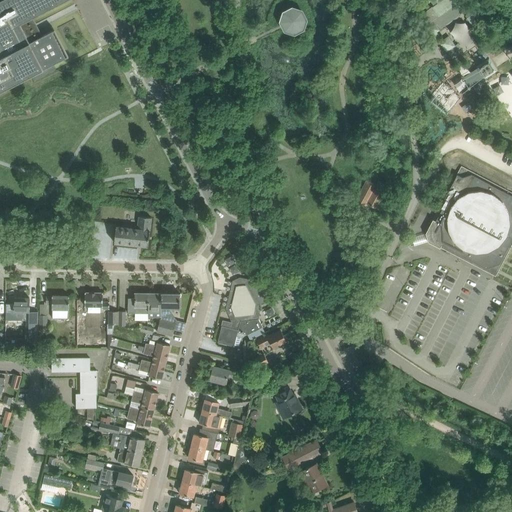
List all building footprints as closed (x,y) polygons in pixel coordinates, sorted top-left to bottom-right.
[(0,0),(0,91),(31,75),(53,64),(66,57),(52,30),(42,36),(36,39),(33,33),(30,27),(26,21),(33,18),(67,0),(0,0)] [(467,18),(473,26),(482,20),(476,11),(482,7),(476,0),(472,0),(458,0),(463,7),(466,5),(473,13),(467,18)] [(280,22),(285,31),(295,34),(304,29),(307,19),(302,10),(292,7),(283,12),(280,22)] [(430,23),(424,27),(431,36),(428,38),(434,47),(440,43),(446,51),(455,45),(451,39),(449,36),(443,40),(436,31),(439,29),(433,20),(430,23)] [(478,66),(477,66),(479,69),(485,77),(486,79),(498,71),(496,69),(489,59),(478,66)] [(511,192),(470,170),(461,166),(457,174),(442,203),(442,202),(440,204),(441,205),(440,207),(439,207),(426,233),(428,241),(496,276),(511,247),(511,246),(511,192)] [(387,186),(378,181),(376,185),(366,181),(355,203),(364,207),(366,203),(376,208),(387,186)] [(151,217),(141,216),(139,216),(138,229),(116,226),(114,242),(148,246),(151,217)] [(240,277),(233,280),(226,306),(226,308),(231,323),(234,324),(234,325),(235,325),(234,327),(236,327),(236,328),(238,329),(238,332),(236,341),(240,341),(241,337),(243,337),(245,334),(247,334),(250,340),(265,332),(259,319),(260,308),(261,304),(271,300),(258,275),(248,279),(240,277)] [(109,309),(109,305),(109,302),(103,302),(103,292),(85,292),(85,302),(85,306),(102,306),(102,309),(109,309)] [(148,313),(148,312),(149,293),(135,293),(135,298),(128,298),(128,313),(148,313)] [(162,293),(149,293),(148,312),(148,313),(148,316),(161,316),(162,293)] [(162,293),(161,316),(167,316),(167,306),(180,306),(180,293),(162,293)] [(52,317),(69,318),(69,305),(69,295),(46,295),(46,304),(52,304),(52,307),(52,317)] [(14,311),(14,320),(27,320),(27,343),(37,343),(38,309),(30,309),(30,298),(14,298),(14,311)] [(115,324),(119,324),(119,311),(108,311),(108,324),(108,333),(113,333),(115,324)] [(48,327),(48,315),(40,315),(39,327),(40,327),(45,327),(48,327)] [(160,319),(158,325),(174,329),(175,323),(160,319)] [(218,342),(228,345),(234,346),(236,341),(238,332),(238,329),(236,328),(236,327),(234,327),(235,325),(234,325),(234,324),(231,323),(230,327),(222,325),(218,342)] [(172,335),(174,329),(158,325),(157,331),(172,335)] [(268,334),(257,339),(260,346),(271,341),(274,349),(281,345),(280,344),(287,341),(287,338),(286,334),(283,334),(281,329),(268,335),(268,334)] [(170,345),(158,342),(157,346),(146,343),(145,347),(168,352),(170,345)] [(168,352),(145,347),(144,351),(143,353),(153,356),(151,362),(165,365),(167,356),(168,352)] [(264,354),(251,361),(255,369),(268,362),(264,354)] [(52,358),(52,359),(52,371),(80,371),(80,393),(76,393),(76,408),(86,408),(87,408),(96,407),(96,394),(97,394),(97,393),(97,370),(90,370),(90,358),(62,358),(52,358)] [(151,362),(142,359),(141,365),(164,371),(165,365),(151,362)] [(141,365),(129,362),(127,366),(150,372),(149,376),(162,379),(164,371),(141,365)] [(251,366),(238,363),(237,371),(249,374),(251,366)] [(229,370),(223,368),(213,366),(210,379),(232,385),(234,377),(235,378),(236,372),(229,370)] [(15,374),(11,387),(18,389),(19,386),(22,376),(15,374)] [(110,387),(117,389),(118,382),(112,381),(110,387)] [(288,416),(293,413),(302,409),(298,401),(297,401),(289,386),(276,393),(288,416)] [(133,395),(156,401),(158,392),(149,390),(146,389),(145,393),(139,392),(134,391),(133,395)] [(132,398),(132,401),(142,403),(142,406),(154,409),(155,404),(156,401),(133,395),(132,398)] [(237,397),(238,405),(248,404),(250,396),(237,397)] [(203,400),(202,405),(203,406),(202,411),(216,414),(223,416),(230,418),(232,412),(217,408),(219,402),(205,399),(204,400),(203,400)] [(130,407),(129,412),(152,418),(153,415),(154,409),(142,406),(141,409),(130,407)] [(251,411),(251,415),(253,418),(257,418),(259,416),(260,412),(258,410),(254,409),(251,411)] [(202,411),(199,422),(204,423),(202,429),(218,433),(220,427),(223,416),(216,414),(202,411)] [(128,416),(127,418),(138,421),(138,423),(140,424),(150,426),(152,418),(129,412),(128,416)] [(240,438),(240,439),(241,439),(241,438),(245,422),(242,421),(242,420),(233,418),(233,422),(229,436),(240,438)] [(99,430),(118,434),(119,426),(117,426),(98,421),(97,423),(100,424),(99,430)] [(194,434),(191,446),(205,449),(213,451),(218,433),(202,429),(200,428),(199,435),(194,434)] [(117,447),(120,448),(128,450),(142,453),(145,440),(121,434),(117,447)] [(240,439),(232,471),(243,465),(241,462),(251,457),(240,439)] [(317,439),(304,446),(284,457),(289,468),(295,465),(299,471),(298,471),(309,492),(327,483),(317,462),(314,464),(311,456),(323,450),(317,439)] [(99,449),(111,452),(112,446),(100,443),(99,449)] [(191,446),(188,457),(198,460),(202,461),(205,449),(191,446)] [(230,456),(225,454),(220,453),(222,447),(216,446),(213,458),(229,462),(230,456)] [(139,466),(142,453),(128,450),(120,448),(117,461),(139,466)] [(57,458),(50,456),(48,465),(55,466),(57,458)] [(96,461),(96,460),(87,458),(85,467),(102,471),(104,463),(96,461)] [(218,464),(208,462),(207,468),(216,470),(218,464)] [(183,469),(182,475),(184,475),(183,478),(182,481),(197,484),(204,486),(208,471),(195,468),(195,471),(185,469),(185,470),(183,469)] [(100,477),(98,485),(114,489),(114,486),(116,487),(117,483),(121,484),(131,486),(133,475),(124,472),(119,471),(119,472),(112,470),(111,475),(110,480),(100,477)] [(73,480),(45,474),(43,481),(71,487),(73,480)] [(182,481),(179,493),(189,495),(193,496),(196,484),(182,481)] [(207,481),(206,487),(211,489),(212,488),(222,491),(224,485),(207,481)] [(217,492),(214,506),(222,507),(225,494),(217,492)] [(128,511),(129,511),(123,509),(123,507),(121,506),(122,499),(106,495),(102,509),(103,509),(102,511),(128,511)] [(210,500),(196,496),(195,502),(209,506),(210,500)] [(357,511),(354,502),(344,505),(333,509),(331,500),(327,502),(329,511),(357,511)]
